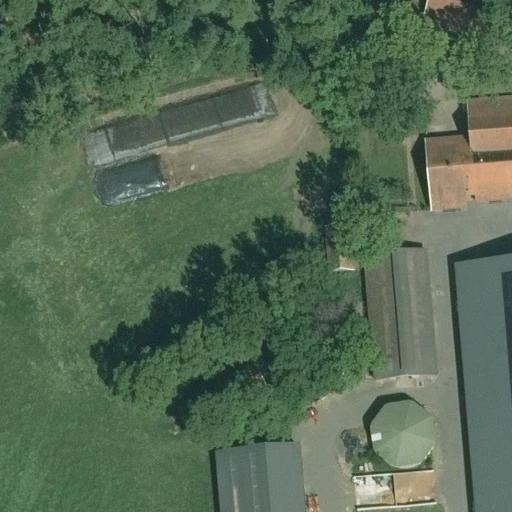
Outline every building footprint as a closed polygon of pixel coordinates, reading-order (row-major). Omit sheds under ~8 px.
[(487,44),(500,0),(430,0),(423,23),(487,44)] [(398,97),(396,61),(377,61),(378,97),(398,97)] [(477,203),(511,200),(511,99),(468,103),(471,140),(427,144),(433,211),(467,208),(466,192),(476,191),(477,203)] [(390,209),(406,207),(405,199),(389,200),(390,209)] [(347,229),(346,229),(328,231),(331,267),(350,265),(347,229)] [(426,253),(365,258),(375,383),(436,378),(426,253)] [(481,511),(511,511),(511,265),(461,270),(481,511)] [(233,412),(269,393),(253,364),(218,383),(233,412)] [(436,443),(436,437),(435,428),(433,423),(430,418),(426,413),(422,409),(417,407),(408,404),(402,403),(397,404),(391,405),(383,409),(379,413),(375,418),(372,423),(370,428),(369,437),(370,446),(372,451),(375,456),(379,461),(386,466),(391,469),(397,470),(402,471),(408,470),(414,469),(422,465),(426,461),(432,454),(434,448),(436,443)]
